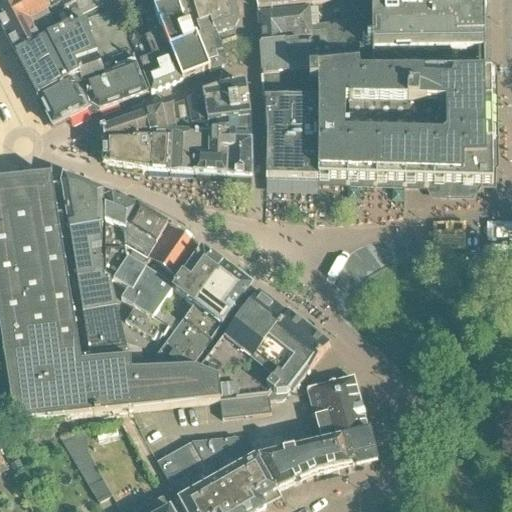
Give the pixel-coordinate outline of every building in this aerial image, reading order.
[(6,41),(8,43),(40,26),(37,21),(47,16),(50,20),(61,14),(62,15),(66,13),(65,12),(75,6),(73,3),(77,0),(24,0),(0,12),(0,28),(7,41),(6,41)] [(0,0),(0,12),(24,0),(0,0)] [(8,43),(16,60),(71,32),(70,29),(72,27),(73,29),(77,27),(76,23),(104,9),(98,0),(83,0),(75,6),(65,12),(66,13),(62,15),(61,14),(50,20),(47,16),(37,21),(40,26),(8,43)] [(153,0),(149,1),(153,14),(176,6),(184,32),(190,30),(194,43),(205,40),(206,41),(216,37),(234,32),(238,25),(231,0),(200,0),(194,2),(193,0),(153,0)] [(330,0),(254,0),(257,13),(331,5),(330,0)] [(483,0),(371,0),(372,54),(443,53),(443,55),(466,54),(466,53),(485,52),(483,0)] [(78,78),(38,102),(52,131),(86,115),(85,115),(92,110),(99,115),(147,98),(126,46),(122,24),(142,18),(142,17),(152,14),(153,14),(149,1),(127,7),(108,13),(109,15),(105,19),(85,28),(92,44),(90,46),(96,61),(75,68),(78,78)] [(347,3),(349,25),(363,23),(361,2),(347,3)] [(176,6),(153,14),(152,14),(179,87),(182,86),(223,70),(225,66),(216,38),(216,37),(206,41),(205,40),(194,43),(190,30),(184,32),(176,6)] [(16,60),(38,102),(78,78),(75,68),(96,61),(90,46),(92,44),(85,28),(105,19),(109,15),(108,13),(106,8),(104,9),(76,23),(77,27),(73,29),(72,27),(70,29),(71,32),(16,60)] [(258,17),(260,49),(282,48),(282,50),(286,50),(286,53),(325,51),(325,39),(349,38),(349,25),(311,29),(309,11),(258,17)] [(179,87),(152,14),(142,17),(142,18),(147,32),(150,40),(131,47),(144,79),(151,98),(179,87)] [(260,49),(263,83),(354,71),(351,45),(366,44),(363,23),(349,25),(349,38),(325,39),(325,51),(286,53),(286,50),(282,50),(282,48),(260,49)] [(317,185),(347,186),(434,189),(438,196),(468,197),(481,178),(492,178),(492,166),(491,92),(485,92),(485,80),(482,80),(482,79),(454,79),(454,81),(451,81),(451,79),(423,79),(423,81),(373,81),(373,79),(359,79),(359,71),(354,71),(263,83),(264,107),(317,107),(317,185)] [(207,97),(207,127),(250,121),(246,89),(241,86),(207,97)] [(171,178),(196,180),(196,159),(207,160),(207,127),(207,97),(187,104),(187,105),(173,110),(176,135),(176,137),(171,136),(171,142),(171,178)] [(316,185),(317,185),(317,107),(264,107),(267,145),(266,183),(316,184),(316,185)] [(176,135),(173,110),(172,109),(120,127),(101,133),(103,147),(135,143),(135,144),(139,143),(138,140),(176,135)] [(196,159),(196,180),(227,181),(251,182),(250,131),(251,131),(250,122),(250,121),(207,127),(207,160),(196,159)] [(148,177),(171,178),(171,142),(150,142),(150,149),(148,148),(148,177)] [(124,172),(148,177),(148,148),(134,148),(135,144),(135,143),(103,147),(103,149),(103,165),(106,169),(124,173),(124,172)] [(60,181),(90,368),(129,363),(126,351),(118,320),(115,306),(114,306),(109,283),(103,279),(101,252),(102,197),(60,181)] [(0,326),(2,338),(0,338),(14,429),(220,407),(218,384),(197,375),(195,374),(150,376),(132,377),(129,364),(129,363),(90,368),(81,369),(52,192),(54,191),(53,183),(51,183),(50,182),(0,186),(0,326)] [(143,280),(138,277),(141,272),(141,271),(134,267),(136,264),(129,259),(132,254),(125,250),(123,239),(139,211),(111,201),(105,203),(104,279),(129,295),(123,305),(152,324),(172,295),(175,291),(164,285),(157,296),(140,286),(143,280)] [(167,229),(139,211),(123,239),(125,250),(132,254),(129,259),(136,264),(134,267),(141,271),(146,263),(167,229)] [(155,255),(150,264),(177,283),(200,252),(187,243),(170,230),(155,255)] [(201,253),(179,285),(175,291),(172,295),(193,310),(223,270),(201,253)] [(174,336),(164,350),(156,361),(157,371),(194,369),(252,291),(223,270),(193,310),(174,336)] [(223,341),(197,375),(218,384),(220,407),(222,425),(271,419),(270,406),(283,405),(290,395),(292,397),(328,351),(329,350),(260,295),(259,296),(259,297),(225,342),(223,341)] [(149,363),(129,364),(132,377),(150,376),(149,363)] [(323,449),(260,464),(259,464),(278,496),(278,495),(317,477),(355,468),(356,473),(377,468),(353,382),(308,394),(323,449)] [(52,439),(51,427),(17,430),(18,443),(52,439)] [(96,435),(99,447),(122,441),(119,429),(96,435)] [(60,442),(99,508),(112,502),(88,457),(87,437),(60,442)] [(237,443),(193,447),(206,472),(211,469),(219,483),(219,484),(235,511),(265,511),(261,505),(278,496),(259,464),(260,464),(258,461),(257,461),(249,447),(242,452),(237,443)] [(206,472),(193,447),(192,448),(157,467),(182,511),(235,511),(219,484),(219,483),(211,469),(206,472)] [(25,477),(18,465),(10,470),(17,481),(25,477)] [(15,482),(23,495),(32,489),(25,477),(17,481),(15,482)] [(168,511),(162,502),(145,511),(143,511),(140,507),(132,511),(131,511),(168,511)]
